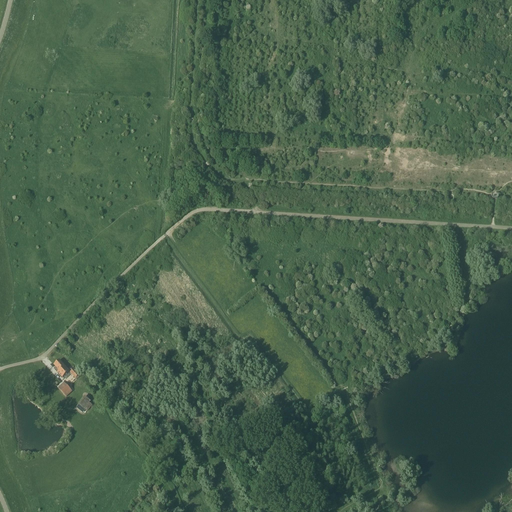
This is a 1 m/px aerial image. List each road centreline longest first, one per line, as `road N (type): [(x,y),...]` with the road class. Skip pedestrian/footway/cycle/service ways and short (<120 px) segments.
road 1 (track): [(260,212),(493,227)]
road 2 (unclassified): [(0,369),(46,353),(154,244)]
